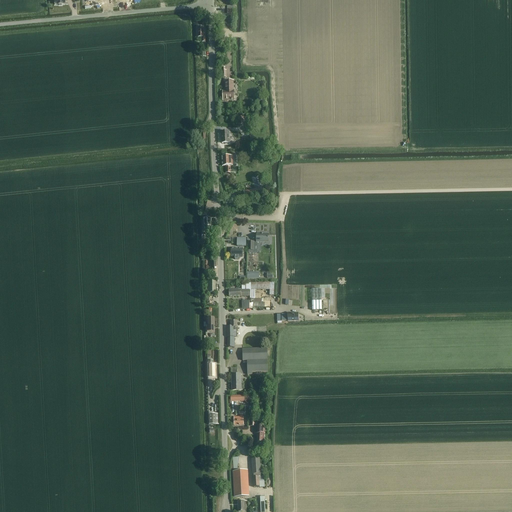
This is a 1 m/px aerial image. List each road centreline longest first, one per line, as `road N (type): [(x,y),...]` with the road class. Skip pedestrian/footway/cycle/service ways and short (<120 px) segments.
road 1 (tertiary): [(227,511),(211,4)]
road 2 (track): [(279,218),(285,193),(511,189)]
road 3 (unclassified): [(0,24),(211,4)]
